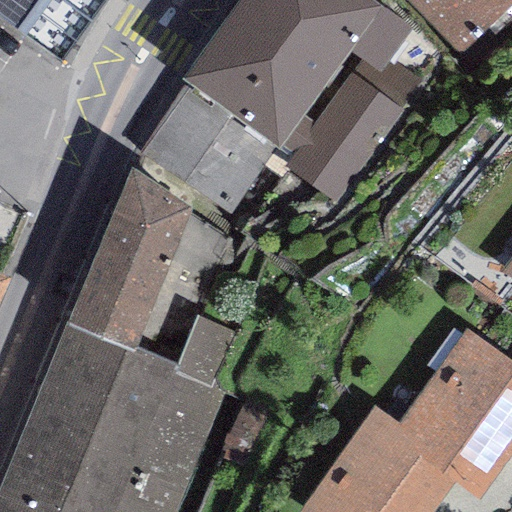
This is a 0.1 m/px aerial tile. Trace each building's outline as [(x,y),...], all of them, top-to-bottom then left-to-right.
[(0,0),(0,17),(17,32),(40,0),(0,0)] [(408,24),(373,0),(239,0),(181,80),(188,85),(274,145),(280,149),(283,146),(304,116),(352,54),(359,59),(378,73),(386,61),(408,24)] [(511,0),(409,0),(461,53),(511,3),(511,0)] [(423,86),(386,61),(378,73),(359,59),(314,123),(304,116),(283,146),(293,153),(286,164),(340,202),(423,86)] [(274,145),(188,85),(142,154),(228,214),(274,145)] [(189,212),(132,168),(66,324),(133,349),(189,212)] [(511,279),(511,255),(500,270),(511,279)] [(0,274),(0,301),(10,279),(0,274)] [(133,349),(66,324),(0,486),(0,511),(176,511),(229,390),(213,382),(233,334),(196,318),(176,365),(133,349)] [(511,451),(511,362),(464,330),(399,423),(389,437),(454,483),(478,500),(511,451)] [(399,423),(371,407),(299,511),(433,511),(454,483),(389,437),(399,423)]
